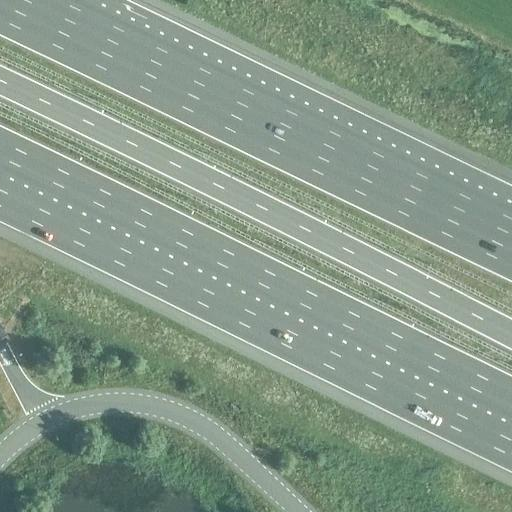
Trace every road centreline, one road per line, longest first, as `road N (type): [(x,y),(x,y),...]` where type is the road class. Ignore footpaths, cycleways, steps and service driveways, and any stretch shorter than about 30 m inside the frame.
road 1 (motorway): [(0,175),(511,425)]
road 2 (motorway): [(0,82),(511,331)]
road 3 (motorway): [(511,237),(18,0)]
road 4 (unknown): [(511,195),(93,0)]
road 5 (unclassified): [(303,511),(197,418),(136,400),(66,412),(0,453)]
